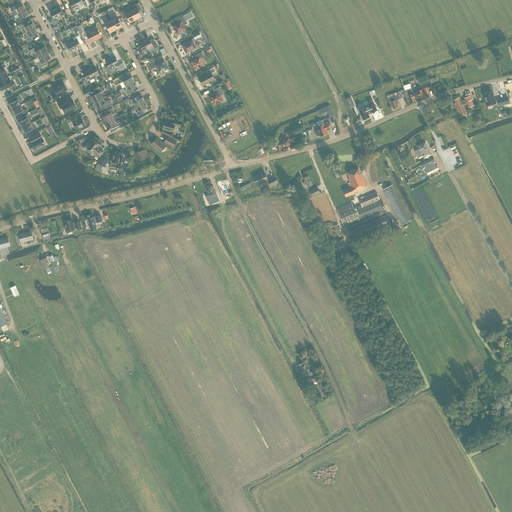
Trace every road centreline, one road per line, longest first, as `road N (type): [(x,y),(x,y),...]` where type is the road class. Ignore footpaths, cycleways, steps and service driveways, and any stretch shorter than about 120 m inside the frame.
road 1 (unclassified): [(232,168),(511,76)]
road 2 (track): [(226,169),(353,431)]
road 3 (unclassified): [(0,228),(232,168)]
road 4 (track): [(417,104),(511,289)]
road 5 (track): [(222,205),(227,237),(296,367)]
road 6 (residential): [(122,37),(155,101),(156,121),(147,137),(125,146),(109,143),(95,127)]
road 7 (unclassified): [(232,168),(155,20)]
road 8 (track): [(344,136),(337,99),(284,0)]
road 9 (residential): [(0,101),(31,159),(95,127)]
